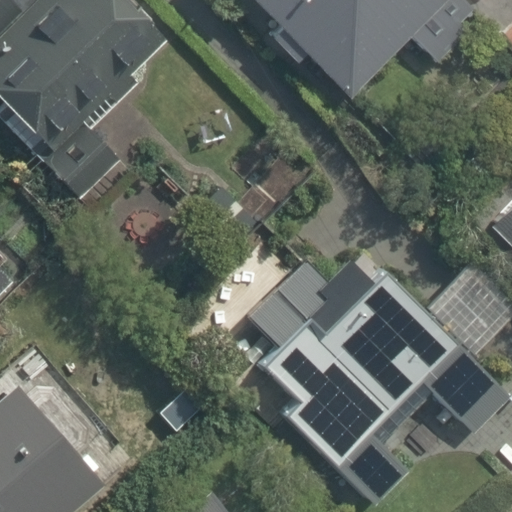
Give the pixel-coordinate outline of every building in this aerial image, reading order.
[(159,46),(115,0),(0,0),(0,135),(44,183),(131,102),(116,86),(159,46)] [(238,0),(341,103),(400,45),(424,70),(478,16),(462,0),(238,0)] [(511,200),(482,230),(511,260),(511,200)] [(509,397),(362,254),(352,245),(315,283),(296,265),(235,327),(259,351),(242,369),(281,406),(266,421),(360,511),(370,511),(407,474),(375,443),(420,397),(466,442),(509,397)] [(0,511),(61,511),(93,483),(0,384),(0,511)] [(207,511),(195,496),(173,511),(207,511)] [(511,511),(511,497),(491,511),(511,511)]
